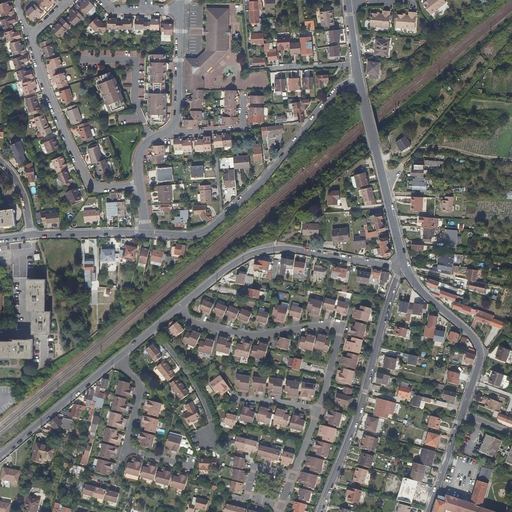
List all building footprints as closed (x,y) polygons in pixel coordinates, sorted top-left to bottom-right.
[(79,2),(76,5),(81,10),(85,14),(89,11),(94,5),(88,0),(85,0),(84,2),(82,4),(79,2)] [(446,3),(443,0),(429,0),(424,5),(432,15),(446,3)] [(9,6),(7,1),(0,2),(0,12),(1,16),(8,14),(14,12),(13,8),(10,9),(9,6)] [(259,1),(258,1),(251,1),(251,10),(250,9),(251,22),(259,22),(259,1)] [(42,10),(38,5),(36,3),(27,12),(33,19),(37,15),(39,13),(41,16),(44,12),(42,10)] [(98,9),(94,5),(89,11),(92,15),(98,9)] [(70,15),(67,18),(74,25),(83,16),(78,12),(74,7),(70,11),(72,13),(70,15)] [(185,89),(193,90),(204,90),(204,80),(201,78),(230,48),(230,33),(230,27),(230,7),(207,7),(206,26),(206,33),(206,48),(197,58),(186,58),(185,89)] [(333,25),(332,19),(329,20),(328,10),(318,12),(320,26),(333,25)] [(389,28),(390,12),(383,11),(383,15),(371,14),(370,27),(389,28)] [(416,29),(416,13),(410,12),(409,16),(398,15),(397,28),(416,29)] [(18,22),(16,15),(15,15),(9,17),(0,20),(4,29),(9,27),(12,26),(12,24),(18,22)] [(103,23),(96,17),(92,21),(89,25),(95,31),(99,27),(102,31),(106,31),(106,24),(103,23)] [(55,25),(56,26),(63,19),(62,18),(55,25)] [(117,18),(108,18),(108,29),(120,29),(120,21),(117,21),(117,18)] [(123,21),(120,21),(120,29),(132,29),(132,18),(123,18),(123,21)] [(147,30),(147,22),(144,22),(144,19),(135,18),(135,29),(147,30)] [(56,26),(52,30),(59,37),(70,26),(63,19),(56,26)] [(151,22),(147,22),(147,30),(159,30),(159,19),(151,19),(151,22)] [(313,20),(304,21),(305,26),(309,25),(310,30),(315,29),(314,23),(313,20)] [(173,24),(161,24),(161,31),(164,31),(164,34),(173,35),(173,24)] [(14,32),(13,29),(10,30),(4,32),(7,42),(15,39),(19,38),(23,37),(21,31),(14,32)] [(331,34),(331,35),(331,39),(334,38),(334,41),(344,40),(343,31),(333,33),(333,34),(331,34)] [(265,44),(265,43),(264,33),(252,33),(253,44),(265,44)] [(290,43),(290,37),(278,37),(278,49),(282,49),(282,47),(285,46),(290,46),(290,43)] [(300,38),(302,53),(312,52),(311,37),(300,38)] [(50,39),(40,43),(43,52),(45,58),(55,55),(50,39)] [(388,56),(389,40),(376,39),(374,54),(388,56)] [(21,45),(19,40),(16,41),(10,43),(13,55),(20,53),(26,51),(25,47),(22,48),(21,45)] [(300,42),(290,43),(290,46),(291,55),(296,55),(296,54),(301,53),(300,42)] [(265,44),(265,50),(265,56),(267,55),(268,56),(268,60),(277,59),(277,52),(276,48),(269,49),(269,43),(265,43),(265,44)] [(331,57),(343,55),(341,45),(329,47),(331,57)] [(30,60),(28,54),(27,54),(21,56),(12,59),(15,68),(21,67),(24,65),(24,62),(30,60)] [(164,54),(150,54),(150,61),(148,61),(148,73),(150,74),(149,92),(148,92),(147,120),(165,121),(166,92),(164,92),(164,74),(165,74),(165,62),(164,62),(164,54)] [(59,56),(49,59),(50,63),(48,64),(49,66),(47,67),(49,71),(55,69),(62,66),(59,56)] [(381,63),(369,62),(368,74),(371,74),(370,78),(379,79),(381,63)] [(26,72),(25,69),(21,70),(16,71),(19,81),(27,78),(33,77),(35,76),(32,70),(26,72)] [(112,71),(98,77),(101,84),(99,84),(110,112),(127,106),(116,78),(114,78),(112,71)] [(56,82),(57,85),(67,82),(64,73),(57,75),(51,77),(52,80),(53,80),(54,83),(56,82)] [(328,75),(324,75),(324,77),(320,77),(320,75),(316,76),(317,88),(323,88),(323,81),(329,81),(328,75)] [(298,77),(293,78),(292,79),(288,79),(289,87),(293,87),(293,90),(299,89),(298,77)] [(303,89),(309,89),(309,86),(313,86),(312,78),(309,78),(308,77),(302,77),(303,89)] [(281,80),(281,78),(275,79),(275,91),(282,90),(281,88),(285,88),(285,80),(281,80)] [(31,93),(35,92),(34,87),(33,85),(36,84),(34,80),(28,81),(22,84),(25,95),(31,93)] [(61,94),(62,98),(64,103),(73,100),(69,88),(59,91),(60,95),(61,94)] [(191,98),(202,99),(204,99),(204,90),(193,90),(193,94),(191,94),(191,98)] [(225,90),(225,99),(238,99),(238,95),(236,95),(236,90),(225,90)] [(37,98),(36,95),(31,97),(32,107),(32,111),(39,109),(36,99),(37,98)] [(191,98),(187,98),(187,102),(190,102),(189,107),(201,108),(202,99),(191,98)] [(301,106),(302,109),(305,108),(309,103),(308,98),(299,99),(299,101),(301,106)] [(225,99),(224,107),(236,107),(236,103),(238,102),(238,99),(225,99)] [(300,122),(304,121),(303,112),(302,109),(301,106),(299,101),(292,102),(294,114),(298,114),(300,122)] [(75,104),(68,107),(69,110),(67,111),(69,118),(71,117),(73,123),(83,120),(78,107),(76,108),(75,104)] [(236,107),(224,107),(224,116),(236,116),(236,111),(238,111),(238,107),(236,107)] [(187,119),(198,119),(201,119),(201,110),(190,110),(190,115),(187,115),(187,119)] [(49,127),(44,114),(34,118),(39,131),(40,130),(42,136),(52,132),(50,127),(49,127)] [(90,121),(80,124),(81,128),(79,128),(83,140),(93,137),(89,125),(91,124),(90,121)] [(283,125),(262,127),(264,142),(267,142),(267,138),(268,138),(267,133),(269,133),(270,145),(277,144),(276,134),(283,133),(284,132),(283,125)] [(217,133),(213,133),(214,138),(215,147),(223,147),(222,135),(217,135),(217,133)] [(226,135),(225,133),(222,133),(222,135),(223,147),(233,147),(232,135),(226,135)] [(206,135),(203,135),(203,139),(204,151),(211,150),(211,149),(211,138),(210,136),(207,136),(206,135)] [(178,139),(173,139),(174,150),(183,150),(182,140),(182,136),(178,136),(178,139)] [(57,145),(58,145),(55,137),(44,141),(49,152),(58,148),(57,145)] [(188,140),(182,140),(183,150),(183,152),(192,151),(191,137),(188,138),(188,140)] [(195,151),(204,151),(203,139),(198,139),(198,137),(194,137),(195,151)] [(405,138),(396,144),(403,153),(411,146),(405,138)] [(25,152),(19,140),(10,145),(16,156),(14,157),(16,161),(17,160),(19,164),(26,161),(23,153),(25,152)] [(164,144),(161,144),(154,145),(154,151),(152,151),(152,154),(158,154),(163,154),(166,154),(166,144),(164,144)] [(91,160),(92,163),(96,162),(103,159),(98,145),(88,149),(92,159),(91,160)] [(262,146),(254,147),(255,160),(263,159),(262,146)] [(152,154),(149,154),(149,158),(151,158),(152,163),(163,163),(163,154),(158,154),(152,154)] [(245,164),(244,155),(234,156),(235,168),(243,167),(243,165),(245,164)] [(58,173),(66,170),(64,167),(65,167),(63,163),(65,163),(62,156),(52,160),(58,173)] [(103,159),(96,162),(98,167),(100,174),(109,171),(105,159),(103,159)] [(29,175),(29,182),(35,181),(34,168),(33,168),(33,162),(25,165),(26,168),(25,168),(25,172),(26,172),(27,176),(29,175)] [(203,165),(192,166),(193,177),(204,176),(203,165)] [(418,176),(418,177),(422,177),(423,177),(423,174),(428,175),(428,171),(423,171),(423,166),(414,165),(414,170),(412,170),(412,176),(418,176)] [(173,167),(158,168),(160,181),(173,180),(173,167)] [(232,186),(237,185),(235,169),(229,170),(230,173),(226,173),(226,184),(227,186),(230,186),(232,186)] [(69,177),(66,170),(58,173),(63,185),(71,182),(71,181),(74,180),(72,176),(69,177)] [(366,172),(355,174),(356,175),(358,186),(362,186),(369,184),(368,179),(368,176),(366,172)] [(421,189),(420,192),(426,193),(426,184),(415,183),(415,184),(412,184),(409,184),(409,189),(421,189)] [(172,201),(171,185),(158,186),(159,202),(172,201)] [(202,202),(212,202),(211,185),(200,185),(202,202)] [(82,199),(77,187),(66,192),(68,196),(69,196),(72,204),(82,199)] [(333,190),(329,194),(329,204),(338,204),(338,198),(340,198),(340,196),(340,189),(333,190)] [(367,201),(368,204),(377,204),(376,199),(375,199),(373,190),(363,191),(365,202),(367,201)] [(427,197),(412,197),(411,201),(413,202),(412,205),(411,205),(411,211),(426,211),(427,197)] [(456,212),(457,197),(450,197),(450,200),(447,200),(447,212),(456,212)] [(125,201),(118,202),(119,213),(119,218),(126,217),(125,201)] [(108,214),(119,213),(118,202),(107,202),(108,214)] [(202,215),(207,215),(207,205),(194,206),(195,215),(202,214),(202,215)] [(0,209),(0,226),(15,224),(14,208),(0,209)] [(101,219),(100,210),(97,211),(97,209),(85,210),(85,216),(85,222),(97,221),(97,220),(101,219)] [(42,211),(43,223),(47,222),(47,223),(60,222),(60,213),(47,213),(47,210),(42,211)] [(189,210),(186,210),(183,210),(183,212),(175,213),(175,220),(176,223),(176,226),(183,226),(183,220),(183,218),(189,218),(189,216),(189,211),(189,210)] [(372,223),(383,221),(382,218),(383,217),(381,213),(370,215),(372,223)] [(433,217),(419,216),(418,222),(422,222),(422,227),(423,227),(434,228),(434,224),(432,224),(433,217)] [(383,225),(383,221),(372,223),(373,225),(377,224),(378,231),(385,229),(384,224),(383,225)] [(304,224),(304,235),(320,235),(320,224),(304,224)] [(354,239),(355,248),(367,247),(367,246),(366,241),(366,238),(365,232),(365,229),(365,227),(362,227),(362,232),(361,232),(362,238),(354,239)] [(423,227),(422,235),(431,236),(432,236),(433,236),(434,228),(423,227)] [(347,229),(333,230),(334,243),(349,241),(347,229)] [(365,229),(365,232),(366,238),(372,237),(379,235),(378,231),(369,233),(368,229),(365,229)] [(446,229),(445,247),(455,248),(457,230),(446,229)] [(382,247),(388,246),(387,242),(388,242),(387,237),(380,239),(382,247)] [(182,254),(184,255),(186,245),(177,243),(177,247),(176,253),(182,254)] [(123,258),(123,259),(134,262),(137,249),(126,246),(125,250),(123,258)] [(389,249),(388,246),(382,247),(374,249),(375,254),(376,254),(376,255),(379,254),(379,253),(383,252),(384,256),(391,254),(390,249),(389,249)] [(182,257),(182,254),(176,253),(177,247),(174,247),(173,248),(172,251),(173,253),(173,255),(182,257)] [(150,250),(143,248),(139,263),(147,264),(150,250)] [(101,250),(102,261),(115,261),(114,250),(101,250)] [(152,261),(162,263),(164,253),(154,250),(152,261)] [(433,267),(433,271),(451,275),(452,272),(452,266),(454,254),(439,253),(438,264),(437,268),(433,267)] [(282,258),(280,274),(285,275),(286,268),(293,269),(295,260),(282,258)] [(94,273),(94,269),(94,259),(85,259),(85,274),(88,273),(88,276),(85,276),(85,289),(91,288),(91,282),(96,282),(95,273),(94,273)] [(255,262),(254,271),(268,274),(267,278),(271,279),(272,271),(268,270),(269,263),(260,261),(259,262),(255,262)] [(314,265),(313,276),(318,277),(325,278),(326,269),(319,268),(319,266),(314,265)] [(346,278),(348,269),(340,268),(334,267),(332,277),(338,278),(338,276),(346,278)] [(380,279),(381,277),(380,277),(381,272),(374,270),(372,278),(380,279)] [(468,270),(465,280),(468,280),(476,282),(478,271),(474,270),(468,270)] [(372,274),(362,272),(360,283),(370,284),(372,274)] [(255,276),(247,275),(246,285),(253,287),(255,276)] [(439,282),(427,278),(425,285),(437,289),(438,285),(439,282)] [(33,313),(52,313),(52,311),(47,311),(46,279),(28,279),(27,310),(33,311),(33,313)] [(476,282),(468,280),(467,285),(470,286),(469,289),(477,291),(477,292),(483,293),(484,289),(487,289),(488,284),(482,283),(476,282)] [(251,289),(249,288),(248,296),(258,298),(260,290),(253,289),(251,289)] [(504,305),(509,289),(506,288),(501,304),(504,305)] [(333,312),(336,300),(326,297),(324,307),(327,308),(329,308),(328,310),(333,312)] [(410,300),(410,299),(401,297),(399,308),(408,309),(410,300)] [(320,315),(323,301),(310,298),(307,307),(311,308),(313,309),(312,312),(320,315)] [(204,313),(209,316),(214,305),(204,301),(201,309),(203,311),(205,311),(204,313)] [(347,315),(350,303),(339,301),(337,310),(340,311),(342,311),(341,313),(347,315)] [(413,309),(412,314),(420,315),(421,312),(425,312),(426,304),(414,302),(413,305),(412,304),(411,308),(413,309)] [(466,306),(455,302),(453,308),(469,314),(470,313),(474,314),(475,313),(476,314),(478,310),(467,306),(466,306)] [(277,318),(285,320),(289,306),(281,304),(275,303),(273,313),(276,313),(278,314),(277,318)] [(218,317),(223,319),(227,308),(218,304),(214,312),(217,314),(219,315),(218,317)] [(354,318),(367,321),(370,308),(361,305),(360,308),(359,310),(356,310),(354,318)] [(230,318),(235,321),(240,310),(230,306),(226,314),(229,316),(231,317),(230,318)] [(294,319),(300,320),(302,309),(299,308),(292,306),(290,315),(293,316),(295,317),(294,319)] [(351,317),(354,318),(356,310),(359,310),(360,308),(354,307),(351,317)] [(309,314),(319,317),(320,315),(312,312),(313,309),(311,308),(309,314)] [(242,322),(247,324),(251,314),(242,310),(238,318),(241,319),(243,320),(242,322)] [(478,310),(476,314),(477,314),(475,320),(478,321),(478,320),(483,322),(490,324),(492,319),(482,316),(483,312),(478,310)] [(261,324),(266,325),(269,314),(259,311),(257,320),(260,321),(262,321),(261,324)] [(33,321),(52,321),(52,313),(33,313),(33,321)] [(274,319),(285,322),(285,320),(277,318),(278,314),(276,313),(274,319)] [(429,316),(427,325),(434,328),(436,318),(429,316)] [(499,321),(493,318),(492,319),(490,324),(490,325),(497,328),(499,322),(499,321)] [(52,334),(52,321),(33,321),(33,334),(52,334)] [(173,334),(176,338),(185,330),(181,326),(180,327),(178,326),(176,324),(174,325),(172,322),(169,325),(172,328),(169,330),(170,330),(173,334)] [(349,334),(363,338),(366,324),(356,322),(356,324),(355,327),(351,326),(349,334)] [(350,323),(347,334),(349,334),(351,326),(355,327),(356,324),(350,323)] [(396,335),(406,337),(408,329),(398,326),(396,335)] [(183,343),(195,348),(201,335),(193,332),(191,336),(190,335),(189,335),(186,334),(183,343)] [(330,336),(319,333),(318,335),(327,337),(326,341),(328,342),(330,336)] [(449,341),(455,343),(457,335),(451,333),(449,341)] [(230,338),(220,335),(219,337),(228,339),(228,343),(229,344),(230,338)] [(307,339),(305,338),(302,337),(299,347),(313,350),(316,337),(308,335),(307,339)] [(318,335),(315,348),(329,352),(331,342),(328,342),(326,341),(327,337),(318,335)] [(228,339),(219,337),(216,351),(230,354),(232,344),(229,344),(228,343),(228,339)] [(345,350),(359,353),(362,340),(352,337),(352,340),(351,342),(347,341),(345,350)] [(279,343),(276,343),(275,348),(287,351),(289,340),(280,338),(279,341),(279,343)] [(0,341),(0,358),(33,358),(33,339),(14,339),(13,341),(0,341)] [(198,351),(212,355),(215,341),(207,339),(206,343),(204,342),(200,342),(198,351)] [(351,342),(352,340),(346,339),(343,349),(345,350),(347,341),(351,342)] [(236,354),(249,357),(252,344),(244,342),(243,346),(242,346),(241,345),(238,345),(236,354)] [(153,359),(155,362),(162,356),(159,354),(160,353),(152,344),(145,350),(153,359)] [(267,349),(268,346),(260,344),(259,348),(257,347),(254,346),(252,356),(265,359),(267,349)] [(511,350),(501,346),(497,358),(507,362),(511,350)] [(341,365),(355,368),(358,355),(349,352),(348,355),(347,358),(344,357),(341,365)] [(347,358),(348,355),(342,354),(339,364),(341,365),(344,357),(347,358)] [(404,354),(402,364),(415,366),(417,356),(404,354)] [(464,362),(472,364),(474,356),(473,356),(468,354),(467,356),(466,356),(464,362)] [(397,360),(387,357),(384,366),(395,369),(397,360)] [(299,371),(302,360),(295,358),(295,359),(290,358),(288,365),(293,367),(293,369),(299,371)] [(157,368),(168,381),(175,375),(172,372),(173,371),(164,361),(157,368)] [(338,380),(351,384),(354,370),(344,368),(344,371),(343,373),(340,372),(338,380)] [(343,373),(344,371),(338,370),(335,380),(338,380),(340,372),(343,373)] [(458,374),(446,370),(445,374),(448,375),(446,381),(455,384),(458,374)] [(503,376),(492,372),(490,378),(488,384),(499,387),(503,376)] [(387,385),(390,375),(384,374),(383,374),(379,373),(377,383),(387,385)] [(227,385),(219,374),(208,383),(214,390),(217,389),(218,387),(221,390),(227,385)] [(249,390),(251,376),(237,374),(236,385),(238,385),(240,385),(240,389),(249,390)] [(265,393),(267,379),(254,377),(252,387),(255,388),(257,388),(257,392),(265,393)] [(177,378),(171,383),(173,386),(172,387),(172,388),(179,397),(180,396),(182,399),(189,394),(187,391),(188,390),(180,381),(179,381),(177,378)] [(282,394),(284,381),(270,379),(269,389),(271,389),(273,389),(273,393),(282,394)] [(119,380),(116,394),(129,397),(131,389),(128,388),(128,386),(129,383),(119,380)] [(298,396),(300,383),(287,381),(285,391),(289,391),(290,391),(290,395),(298,396)] [(309,395),(312,395),(314,396),(316,385),(302,384),(302,388),(300,397),(309,398),(309,395)] [(218,387),(217,389),(220,393),(229,387),(227,385),(221,390),(218,387)] [(402,397),(405,398),(410,399),(413,388),(401,385),(398,396),(402,397)] [(350,395),(352,388),(345,387),(343,393),(350,395)] [(99,391),(95,390),(90,389),(86,405),(87,405),(93,406),(92,408),(95,408),(96,405),(98,397),(98,395),(99,391)] [(454,401),(456,393),(447,391),(446,393),(445,399),(449,400),(454,401)] [(416,394),(412,406),(419,408),(421,400),(431,403),(432,399),(429,398),(421,395),(416,394)] [(353,398),(338,395),(336,402),(351,406),(353,398)] [(124,404),(124,401),(125,398),(115,396),(112,410),(125,413),(127,405),(124,404)] [(503,398),(497,396),(495,401),(498,402),(504,405),(506,399),(503,398)] [(99,397),(98,397),(96,405),(99,405),(100,401),(104,402),(105,399),(99,397)] [(393,415),(396,403),(390,401),(377,397),(376,403),(377,403),(374,415),(388,419),(389,414),(393,415)] [(495,401),(488,399),(484,408),(494,412),(498,402),(495,401)] [(151,410),(151,412),(150,414),(160,417),(163,403),(150,400),(148,409),(151,410)] [(183,415),(188,424),(200,417),(196,409),(195,409),(192,402),(186,406),(189,412),(183,415)] [(83,406),(75,404),(73,412),(69,411),(67,416),(79,418),(83,406)] [(244,405),(244,407),(252,409),(251,413),(253,414),(255,408),(244,405)] [(271,408),(261,406),(260,408),(269,410),(268,414),(270,414),(271,408)] [(252,409),(244,407),(240,420),(247,422),(254,424),(256,414),(253,414),(251,413),(252,409)] [(288,410),(278,407),(278,410),(286,412),(285,415),(287,416),(288,410)] [(260,408),(257,421),(270,425),(273,415),(270,414),(268,414),(269,410),(260,408)] [(286,412),(278,410),(274,423),(288,426),(290,417),(287,416),(285,415),(286,412)] [(305,413),(295,410),(294,413),(302,415),(302,418),(303,419),(305,413)] [(339,427),(342,414),(329,410),(327,418),(330,419),(330,421),(329,424),(339,427)] [(119,419),(120,417),(121,414),(111,411),(107,425),(121,429),(123,420),(119,419)] [(225,423),(235,426),(238,415),(233,413),(232,415),(231,415),(227,414),(225,423)] [(302,415),(294,413),(291,426),(304,429),(306,420),(303,419),(302,418),(302,415)] [(99,423),(100,417),(95,416),(92,432),(96,433),(99,423)] [(147,425),(146,427),(146,430),(155,433),(159,420),(146,416),(143,425),(147,425)] [(439,424),(441,419),(432,416),(429,427),(439,430),(441,425),(439,424)] [(60,421),(57,417),(53,420),(50,422),(56,430),(63,424),(60,421)] [(61,419),(60,421),(63,424),(62,427),(63,427),(72,429),(74,420),(64,418),(63,420),(61,419)] [(367,418),(364,429),(375,432),(378,421),(367,418)] [(333,442),(336,429),(323,425),(320,433),(324,435),(324,437),(323,440),(333,442)] [(107,427),(103,441),(116,444),(119,436),(115,435),(116,433),(116,430),(107,427)] [(79,429),(78,436),(87,438),(89,431),(79,429)] [(143,441),(142,443),(141,446),(151,449),(155,436),(141,432),(139,440),(143,441)] [(429,433),(426,444),(437,447),(440,436),(429,433)] [(486,434),(478,452),(496,459),(499,452),(502,453),(500,455),(504,456),(505,454),(507,455),(504,463),(511,466),(511,444),(508,452),(506,451),(507,450),(507,448),(506,447),(504,446),(503,448),(503,450),(500,449),(503,441),(486,434)] [(361,443),(359,448),(370,451),(370,450),(373,451),(375,450),(375,448),(374,445),(372,445),(374,437),(363,435),(362,440),(363,440),(362,443),(361,443)] [(175,449),(177,449),(179,450),(182,440),(169,437),(165,450),(173,452),(175,449)] [(91,439),(88,438),(87,443),(90,444),(89,446),(87,445),(85,454),(84,454),(82,463),(88,464),(90,457),(93,445),(94,440),(91,439)] [(244,452),(247,441),(237,438),(235,447),(238,448),(239,448),(239,451),(244,452)] [(327,457),(330,444),(317,440),(315,449),(318,450),(318,452),(317,455),(327,457)] [(258,443),(247,441),(244,452),(249,453),(250,454),(250,451),(252,452),(255,453),(257,445),(258,443)] [(37,443),(32,460),(42,463),(43,457),(52,460),(55,448),(37,443)] [(113,455),(116,447),(103,443),(99,456),(109,459),(109,456),(110,454),(113,455)] [(271,448),(260,446),(258,455),(262,456),(263,456),(263,459),(268,460),(271,448)] [(118,447),(116,447),(113,455),(110,454),(109,456),(115,458),(118,447)] [(276,459),(279,460),(282,451),(271,448),(268,460),(273,461),(274,459),(276,459)] [(431,460),(434,452),(424,449),(422,457),(421,457),(419,464),(431,468),(433,460),(431,460)] [(285,452),(282,463),(287,465),(288,462),(289,463),(292,464),(295,454),(285,452)] [(362,453),(359,465),(370,468),(373,456),(362,453)] [(243,458),(235,456),(232,466),(243,469),(245,464),(242,463),(243,462),(244,458),(243,458)] [(321,473),(324,460),(311,456),(309,465),(312,466),(312,468),(311,471),(321,473)] [(205,459),(199,458),(199,468),(200,468),(200,471),(207,471),(207,468),(212,469),(212,467),(216,467),(216,458),(212,458),(212,459),(207,459),(205,459)] [(112,463),(98,459),(95,473),(104,475),(105,472),(106,470),(109,471),(112,463)] [(106,470),(105,472),(111,474),(114,463),(112,463),(109,471),(106,470)] [(125,475),(139,478),(142,465),(134,463),(133,466),(131,466),(128,465),(125,475)] [(429,476),(431,468),(419,464),(414,463),(412,471),(423,474),(429,476)] [(140,478),(154,482),(157,469),(149,467),(148,470),(146,469),(143,469),(140,478)] [(357,467),(355,473),(357,473),(355,482),(364,484),(368,470),(357,467)] [(483,468),(478,482),(488,485),(492,471),(483,468)] [(2,469),(1,480),(9,482),(17,483),(19,471),(11,470),(10,471),(2,469)] [(244,471),(235,469),(233,479),(244,482),(245,477),(243,476),(243,474),(244,471)] [(155,482),(169,486),(170,480),(172,473),(164,470),(163,474),(160,473),(158,472),(155,482)] [(410,479),(421,483),(423,474),(412,471),(410,479)] [(315,489),(318,476),(305,472),(302,481),(306,482),(306,484),(305,487),(315,489)] [(172,480),(186,484),(188,477),(179,474),(178,478),(176,477),(173,477),(172,480)] [(184,490),(186,484),(172,480),(171,486),(184,490)] [(243,484),(232,481),(230,491),(239,493),(239,490),(240,489),(242,489),(243,484)] [(433,511),(437,511),(439,507),(444,509),(453,511),(488,511),(480,509),(488,485),(478,482),(472,500),(465,497),(463,501),(447,496),(445,504),(437,501),(433,511)] [(83,495),(93,498),(96,487),(90,486),(90,488),(88,487),(85,486),(83,495)] [(96,487),(93,498),(103,501),(105,492),(102,491),(100,490),(101,488),(96,487)] [(361,491),(349,487),(347,494),(350,494),(348,500),(358,503),(361,491)] [(308,501),(311,491),(299,488),(298,493),(300,494),(300,495),(299,499),(308,501)] [(109,490),(106,502),(116,504),(118,495),(115,495),(113,494),(114,492),(109,490)] [(36,511),(40,499),(28,496),(25,507),(26,507),(25,510),(24,511),(36,511)] [(198,498),(196,504),(196,505),(195,507),(207,510),(209,500),(198,498)] [(303,511),(306,504),(294,501),(293,507),(295,507),(295,509),(293,511),(303,511)] [(9,511),(11,504),(0,502),(0,511),(9,511)] [(224,511),(235,511),(237,505),(232,503),(232,506),(230,505),(227,505),(224,511)]
